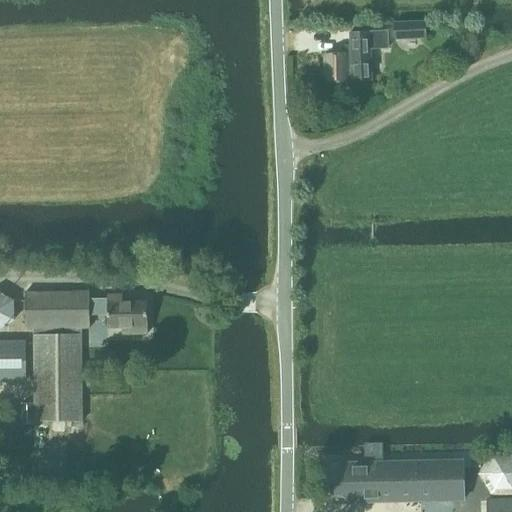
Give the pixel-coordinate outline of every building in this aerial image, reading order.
[(426,39),(425,23),(394,23),(395,41),(426,39)] [(346,54),(324,55),(325,83),(372,81),(371,49),(388,48),(387,32),(350,33),(350,46),(345,47),(346,54)] [(0,330),(16,321),(15,300),(0,292),(0,330)] [(108,300),(90,300),(90,293),(26,294),(26,330),(34,330),(35,423),(83,422),(82,329),(90,329),(90,316),(108,316),(108,329),(123,329),(123,336),(147,335),(147,303),(122,303),(122,296),(108,296),(108,300)] [(0,344),(0,380),(8,381),(27,380),(26,344),(0,344)] [(366,463),(332,464),(333,504),(463,501),(463,461),(383,463),(382,449),(382,446),(365,446),(365,449),(366,463)] [(511,453),(491,453),(479,475),(492,496),(511,495),(511,453)] [(511,511),(511,498),(487,499),(487,511),(511,511)]
